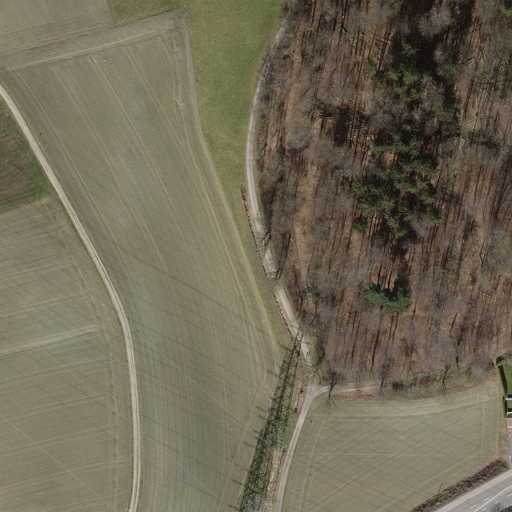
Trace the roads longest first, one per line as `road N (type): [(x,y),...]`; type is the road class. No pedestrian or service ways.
road 1 (track): [(132,511),(137,419),(122,313),(0,87)]
road 2 (track): [(297,0),(261,80),(249,164),(260,227),(308,354),(312,390)]
road 3 (track): [(312,390),(438,372),(511,334)]
road 4 (track): [(277,511),(312,390)]
